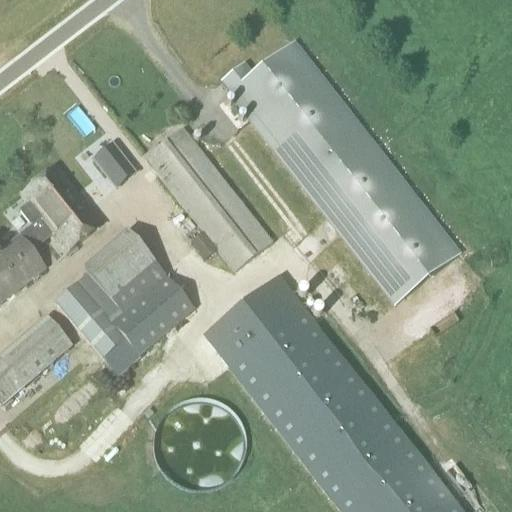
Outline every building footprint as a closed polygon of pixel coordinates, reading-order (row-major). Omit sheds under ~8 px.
[(243,67),(221,84),(395,308),(459,258),(292,46),(252,78),(243,67)] [(144,160),(154,173),(234,275),(273,244),(182,130),(144,160)] [(125,164),(112,147),(103,153),(92,162),(106,179),(125,164)] [(0,306),(46,271),(32,253),(52,238),(66,254),(100,227),(56,171),(21,198),(27,206),(19,213),(31,227),(19,236),(0,250),(0,306)] [(300,266),(327,240),(312,225),(285,251),(300,266)] [(138,359),(194,312),(166,279),(126,234),(82,271),(86,276),(54,305),(117,378),(138,360),(138,359)] [(328,268),(318,276),(328,287),(337,279),(328,268)] [(277,282),(204,340),(338,511),(457,511),(434,482),(277,282)] [(34,323),(0,352),(0,407),(62,354),(34,323)]
